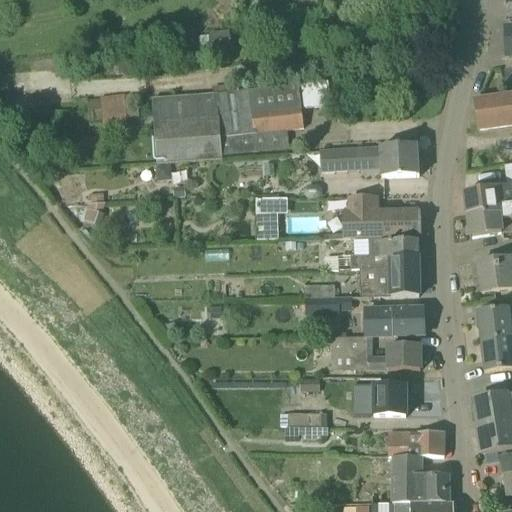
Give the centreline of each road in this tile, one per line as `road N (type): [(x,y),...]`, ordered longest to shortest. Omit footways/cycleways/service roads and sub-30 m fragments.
road 1 (residential): [(466,511),(438,193),(475,0)]
road 2 (unclassified): [(0,307),(53,363),(162,511)]
